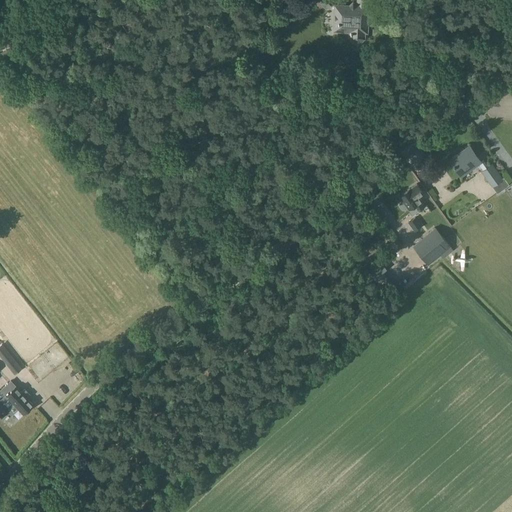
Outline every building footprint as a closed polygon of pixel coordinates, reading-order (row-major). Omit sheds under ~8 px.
[(374,7),(374,0),(357,0),(357,6),(356,6),(353,2),(348,7),(335,6),(334,30),(351,31),(351,36),(354,40),(358,40),(361,37),(362,31),(365,31),(365,24),(374,24),(375,7),(374,7)] [(480,161),(469,146),(449,160),(461,176),(480,161)] [(491,164),(481,171),(497,195),(510,185),(504,178),(502,179),(491,164)] [(407,208),(408,209),(413,215),(425,206),(417,196),(423,192),(417,184),(410,189),(410,188),(399,196),(402,201),(400,202),(399,205),(402,209),(405,210),(407,208)] [(403,212),(396,216),(400,223),(407,219),(403,212)] [(415,217),(407,223),(414,231),(421,226),(415,217)] [(443,259),(453,250),(450,246),(435,228),(413,246),(428,264),(440,255),(443,259)] [(21,368),(2,344),(0,345),(0,354),(1,354),(16,372),(21,368)] [(31,396),(25,389),(22,392),(16,386),(12,390),(9,387),(3,392),(8,397),(2,403),(0,401),(0,400),(0,416),(2,418),(10,411),(8,409),(14,404),(24,414),(33,405),(28,399),(31,396)]
